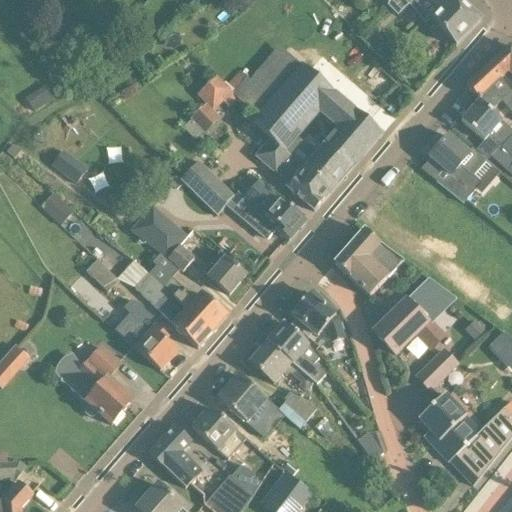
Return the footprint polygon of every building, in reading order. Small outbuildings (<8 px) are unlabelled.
[(393,0),(389,5),(399,15),(407,7),(426,28),(432,22),(456,49),(481,22),(457,0),(393,0)] [(511,48),(495,62),(506,76),(498,84),(511,103),(511,48)] [(491,116),(502,124),(491,115),(501,105),(511,116),(511,103),(498,84),(506,76),(495,62),(466,88),(491,116)] [(333,193),(382,135),(302,67),(254,124),(271,142),(283,156),(317,116),(337,133),(306,170),(333,193)] [(228,88),(239,99),(239,100),(254,86),(243,74),(228,88)] [(230,108),(239,99),(217,77),(201,92),(215,107),(222,100),(230,108)] [(497,145),(501,148),(511,134),(511,132),(502,124),(491,116),(466,88),(480,104),(462,125),(484,145),(486,142),(494,149),(497,145)] [(197,142),(205,134),(206,134),(220,121),(207,107),(184,129),(197,142)] [(511,134),(501,148),(511,158),(511,134)] [(457,145),(449,138),(430,161),(450,177),(442,187),(466,205),(482,185),(473,178),(486,163),(473,152),(470,156),(460,148),(461,147),(458,145),(457,145)] [(296,197),(316,213),(333,193),(306,170),(303,173),(283,156),(271,142),(257,159),(277,176),(280,173),(290,182),(285,188),(292,194),(293,197),(296,197)] [(511,176),(511,158),(504,151),(501,148),(492,159),(505,170),(511,176)] [(65,152),(53,167),(78,186),(90,170),(65,152)] [(197,167),(182,185),(214,214),(219,218),(235,199),(197,167)] [(290,243),(306,224),(252,179),(238,195),(278,229),(276,231),(290,243)] [(55,195),(43,209),(63,226),(75,212),(55,195)] [(380,247),(365,234),(335,266),(351,281),(351,280),(371,298),(404,263),(381,246),(380,247)] [(181,246),(172,238),(159,253),(168,261),(181,246)] [(194,262),(186,254),(179,249),(168,262),(183,275),(194,262)] [(168,278),(175,269),(160,256),(153,265),(168,278)] [(209,280),(229,297),(246,277),(223,257),(215,266),(212,263),(203,274),(209,279),(209,280)] [(119,284),(100,266),(98,264),(87,275),(109,295),(119,284)] [(192,314),(213,333),(227,319),(203,296),(197,302),(172,279),(168,283),(155,270),(149,276),(186,311),(187,310),(192,315),(192,314)] [(173,327),(197,350),(213,333),(192,314),(192,315),(187,310),(186,311),(149,276),(137,288),(174,326),(173,327)] [(430,280),(411,299),(424,311),(442,293),(430,280)] [(311,295),(292,317),(298,321),(293,327),(309,340),(313,335),(318,339),(325,330),(328,332),(332,345),(345,341),(338,321),(335,319),(336,318),(311,295)] [(443,343),(428,327),(405,305),(374,335),(396,358),(414,341),(429,356),(443,343)] [(136,351),(160,373),(178,354),(166,343),(168,340),(157,329),(160,326),(139,306),(130,315),(142,326),(138,330),(148,339),(136,351)] [(285,327),(283,329),(280,329),(276,334),(276,337),(268,346),(317,387),(316,388),(317,389),(326,379),(314,368),(320,362),(310,349),(285,327)] [(253,363),(250,366),(275,387),(284,376),(287,379),(295,370),(307,381),(300,389),(306,394),(313,385),(316,388),(317,387),(268,346),(260,355),(258,354),(252,361),(253,363)] [(0,388),(2,391),(29,361),(16,349),(0,366),(0,388)] [(101,350),(67,387),(89,406),(86,410),(86,415),(89,418),(94,417),(97,414),(112,427),(133,404),(108,380),(120,367),(101,350)] [(443,354),(417,379),(432,394),(457,369),(443,354)] [(256,415),(267,402),(240,378),(219,402),(247,426),(260,437),(270,426),(256,415)] [(278,414),(299,433),(317,412),(295,395),(278,414)] [(511,406),(482,435),(446,398),(420,424),(431,435),(425,440),(451,466),(449,468),(474,489),(511,441),(511,406)] [(247,442),(212,410),(193,431),(228,463),(247,442)] [(186,492),(191,486),(201,476),(180,456),(191,445),(176,431),(150,458),(186,492)] [(373,464),(384,456),(369,436),(358,444),(373,464)] [(20,465),(0,466),(0,483),(14,483),(16,484),(28,470),(20,465)] [(253,499),(264,485),(243,467),(232,480),(253,499)] [(263,508),(269,511),(302,511),(314,498),(286,477),(263,508)] [(232,480),(230,478),(204,509),(208,511),(243,511),(253,499),(232,480)] [(0,511),(20,511),(21,511),(32,498),(19,486),(5,503),(0,504),(0,511)] [(184,511),(182,510),(183,510),(159,489),(137,511),(184,511)]
